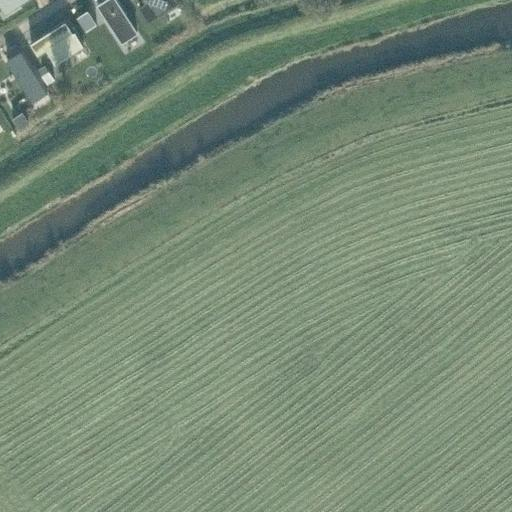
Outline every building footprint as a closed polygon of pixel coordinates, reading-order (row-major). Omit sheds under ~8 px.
[(0,0),(8,10),(24,0),(0,0)] [(110,24),(111,23),(122,40),(136,31),(116,0),(101,0),(97,3),(110,24)] [(179,1),(178,0),(144,0),(145,1),(139,5),(149,20),(179,1)] [(89,9),(78,16),(86,29),(97,22),(89,9)] [(66,19),(31,41),(38,53),(47,48),(55,61),(84,43),(76,30),(74,31),(66,19)] [(21,50),(7,59),(32,100),(47,91),(21,50)] [(23,111),(13,117),(19,127),(29,121),(23,111)]
